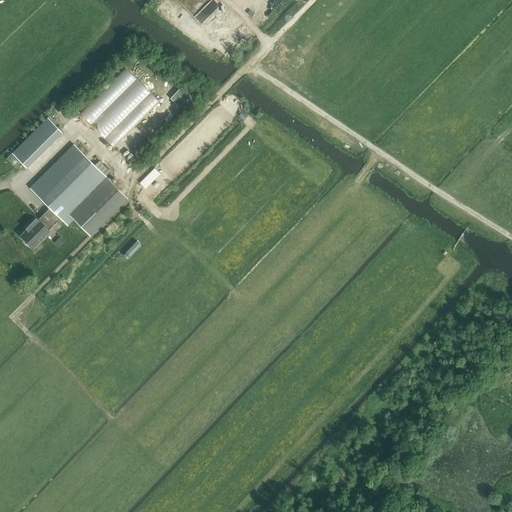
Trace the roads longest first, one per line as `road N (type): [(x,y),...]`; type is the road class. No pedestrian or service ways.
road 1 (track): [(8,187),(23,182),(74,128),(132,185),(269,44)]
road 2 (track): [(511,237),(248,66)]
